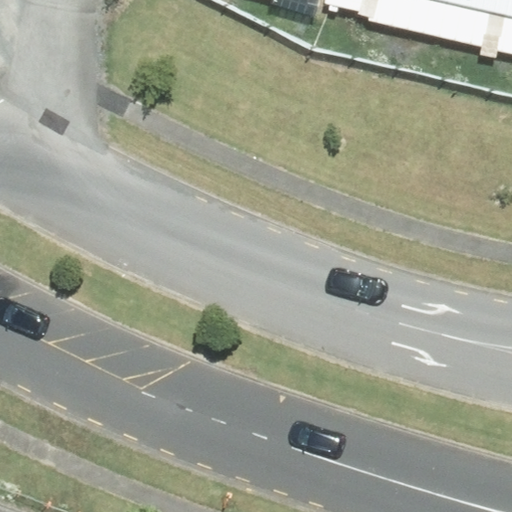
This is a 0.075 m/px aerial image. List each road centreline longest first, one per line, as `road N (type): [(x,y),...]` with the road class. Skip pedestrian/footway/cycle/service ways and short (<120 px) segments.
road 1 (unclassified): [(420,488),(146,393),(0,319)]
road 2 (unclassified): [(0,154),(50,170),(247,271),(407,326)]
